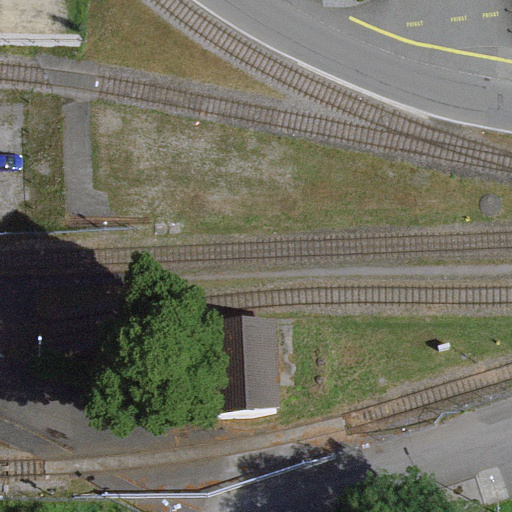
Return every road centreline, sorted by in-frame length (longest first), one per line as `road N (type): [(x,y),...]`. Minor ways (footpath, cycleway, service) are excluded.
road 1 (residential): [(232,0),(373,71),(511,110)]
road 2 (residential): [(258,511),(511,432)]
road 3 (residential): [(122,431),(0,387)]
